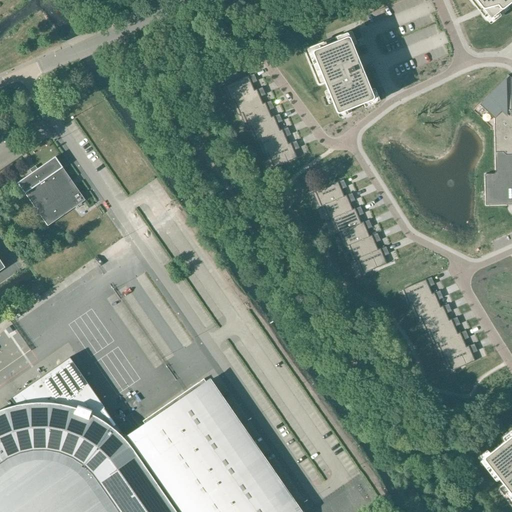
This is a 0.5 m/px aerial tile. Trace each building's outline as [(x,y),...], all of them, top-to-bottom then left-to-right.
[(469,0),(475,6),(476,7),(476,6),(477,6),(483,13),(483,14),(482,14),(482,15),(482,16),(485,19),(486,20),(487,20),(488,20),(489,20),(507,5),(507,4),(507,3),(506,3),(509,0),(469,0)] [(305,51),(305,52),(318,84),(319,85),(321,85),(326,83),(337,111),(338,113),(340,113),(372,100),(373,99),(373,97),(362,69),(361,68),(360,68),(359,69),(355,59),(356,58),(357,58),(357,56),(350,40),(349,38),(347,38),(345,39),(344,40),(344,41),(344,42),(335,45),(333,40),(332,39),(331,39),(306,49),(305,51)] [(232,101),(234,100),(255,91),(251,81),(256,79),(254,74),(225,86),(232,101)] [(511,79),(508,75),(481,104),(495,117),(496,174),(482,174),(482,204),(511,204),(511,79)] [(262,88),(255,91),(234,100),(240,114),(242,113),(263,105),(259,95),(264,93),(262,88)] [(251,127),(272,118),(268,108),(273,106),(271,101),(263,105),(242,113),(249,128),(251,127)] [(259,140),(280,131),(276,122),(281,119),(279,115),(272,118),(251,127),(257,141),(259,140)] [(268,153),(289,145),(285,135),(290,133),(288,128),(280,131),(259,140),(265,154),(268,153)] [(289,145),(268,153),(274,168),(297,158),(293,148),(298,146),(296,141),(289,145)] [(37,215),(40,215),(48,226),(85,200),(55,157),(38,170),(35,166),(30,170),(32,173),(18,183),(35,207),(35,208),(38,208),(37,215)] [(321,207),(323,206),(344,197),(340,186),(345,184),(343,180),(314,192),(321,207)] [(344,197),(323,206),(329,220),(332,219),(353,210),(348,200),(353,198),(352,194),(344,197)] [(340,233),(361,224),(357,213),(362,211),(360,207),(353,210),(332,219),(338,234),(340,233)] [(369,221),(361,224),(340,233),(346,247),(349,245),(369,237),(365,227),(370,225),(369,221)] [(355,260),(357,259),(378,251),(374,240),(379,238),(377,234),(369,237),(349,245),(355,260)] [(386,247),(378,251),(357,259),(363,274),(387,264),(382,253),(388,251),(386,247)] [(411,303),(432,294),(428,284),(433,282),(431,278),(402,290),(409,304),(411,303)] [(432,294),(411,303),(417,318),(419,317),(440,308),(436,298),(441,296),(439,291),(432,294)] [(425,331),(428,330),(449,321),(445,311),(450,309),(448,305),(440,308),(419,317),(425,331)] [(456,318),(449,321),(428,330),(434,344),(436,343),(457,335),(453,325),(458,323),(456,318)] [(442,358),(445,357),(466,348),(462,338),(467,336),(465,331),(457,335),(436,343),(442,358)] [(473,345),(466,348),(445,357),(451,371),(474,362),(470,351),(475,349),(473,345)] [(0,511),(310,511),(310,507),(309,508),(217,375),(216,376),(215,375),(211,378),(209,375),(210,374),(209,374),(149,416),(149,417),(149,416),(152,420),(132,433),(76,353),(17,394),(22,402),(13,405),(3,409),(0,410),(0,511)] [(511,436),(485,457),(485,458),(485,460),(504,484),(499,487),(499,489),(499,490),(511,506),(511,436)]
